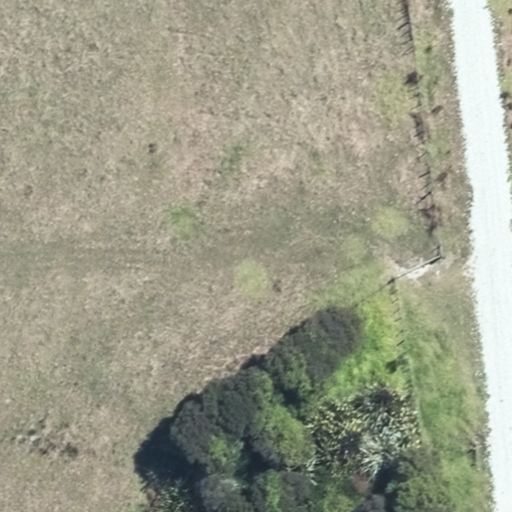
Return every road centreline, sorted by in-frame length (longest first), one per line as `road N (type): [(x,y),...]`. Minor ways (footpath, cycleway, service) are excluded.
road 1 (track): [(426,282),(366,232),(283,200),(0,231)]
road 2 (track): [(426,282),(396,0)]
road 3 (track): [(462,511),(426,282)]
